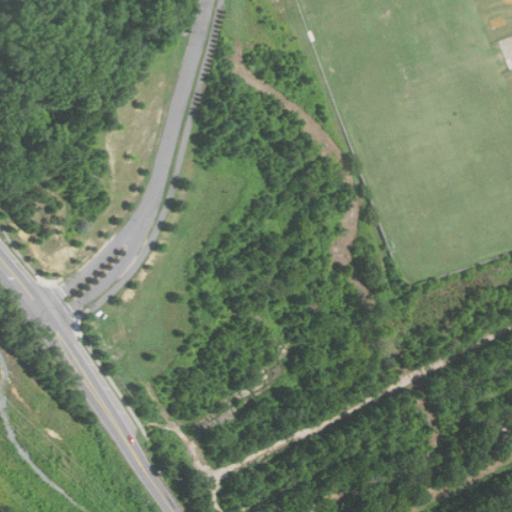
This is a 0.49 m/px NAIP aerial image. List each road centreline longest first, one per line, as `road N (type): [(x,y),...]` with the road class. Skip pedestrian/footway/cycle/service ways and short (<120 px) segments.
road 1 (secondary): [(173,511),(0,258)]
road 2 (residential): [(136,238),(157,207),(172,159),(210,0)]
road 3 (residential): [(53,327),(114,272),(136,238)]
road 4 (residential): [(136,238),(114,246),(39,308)]
